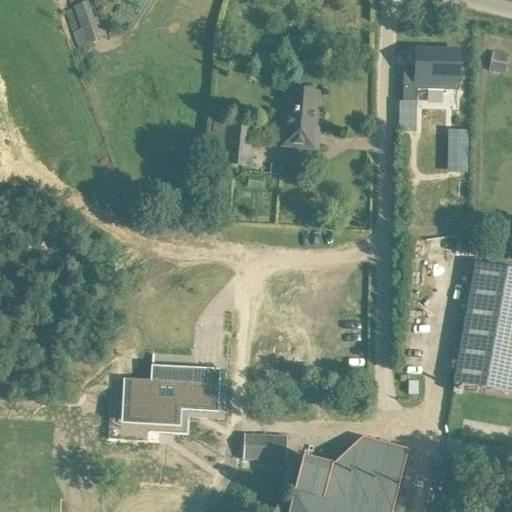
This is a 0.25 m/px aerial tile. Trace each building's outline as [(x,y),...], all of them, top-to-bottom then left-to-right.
[(80,29),(72,32),(78,48),(85,45),(99,40),(87,2),(73,7),(80,29)] [(407,62),(406,90),(420,90),(420,78),(448,79),(448,102),(466,102),(466,70),(458,70),(459,39),(419,38),(419,62),(407,62)] [(488,72),(504,75),(508,56),(492,52),(488,72)] [(256,53),(254,68),(273,71),(275,56),(256,53)] [(318,94),(299,92),(283,91),(278,146),(317,150),(319,130),(315,130),(318,94)] [(212,163),(252,167),(257,122),(216,119),(212,163)] [(511,395),(511,271),(475,265),(453,385),(511,395)] [(126,381),(125,408),(132,408),(150,409),(149,425),(149,433),(175,435),(176,427),(177,409),(214,411),(215,392),(191,390),(192,373),(159,372),(158,382),(149,382),(126,381)] [(454,385),(452,393),(461,394),(463,387),(454,385)] [(466,418),(463,427),(474,430),(473,435),(507,443),(510,429),(466,418)] [(286,434),(243,433),(242,462),(285,463),(286,434)] [(390,511),(406,455),(356,442),(329,468),(300,461),(286,511),(390,511)]
